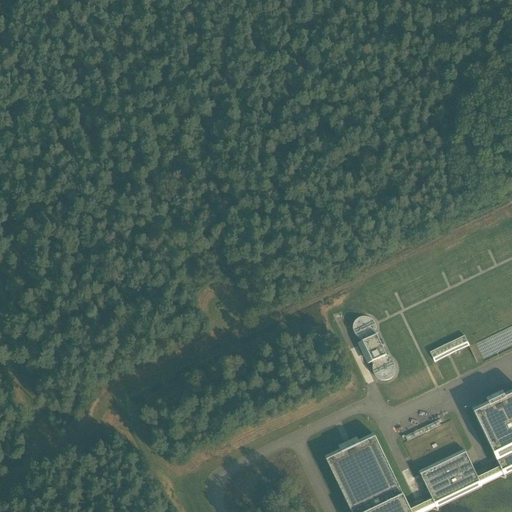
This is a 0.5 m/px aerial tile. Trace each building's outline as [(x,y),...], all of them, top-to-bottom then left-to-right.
[(364,341),(369,339),(373,337),(375,335),(376,331),(376,327),(375,324),(372,321),(369,318),(365,317),(361,318),(357,319),(355,322),(353,326),(352,330),(353,333),(355,337),(358,340),(361,341),(364,341)] [(377,336),(363,342),(373,362),(386,356),(377,336)] [(465,336),(430,353),(434,360),(435,363),(469,346),(465,336)] [(388,384),(392,382),(395,379),(397,376),(397,372),(397,368),(395,365),(392,362),(388,361),(384,360),(380,362),(377,364),(375,367),(374,371),(374,375),(375,378),(378,381),(381,383),(385,384),(388,384)] [(511,395),(506,399),(503,393),(487,401),(490,406),(476,413),(499,463),(475,473),(465,451),(420,471),(430,494),(407,504),(374,434),(359,442),(358,439),(339,448),(340,450),(326,457),(351,511),(426,511),(436,507),(437,508),(483,487),(482,486),(504,475),(505,476),(511,472),(511,395)]
